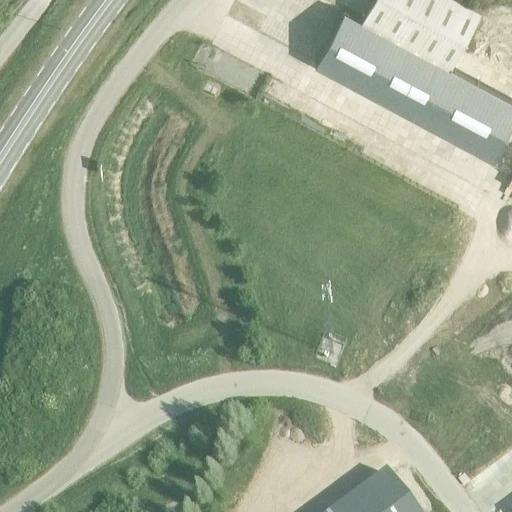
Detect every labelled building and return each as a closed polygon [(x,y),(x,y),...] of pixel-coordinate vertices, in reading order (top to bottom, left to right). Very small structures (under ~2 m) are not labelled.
[(462,0),(371,0),(362,19),(450,66),(451,64),(480,10),(462,0)] [(369,91),(397,38),(344,9),(316,62),(369,91)] [(421,119),(450,66),(397,38),(369,91),(421,119)] [(511,122),(511,99),(450,66),(421,119),(493,157),(511,122)] [(413,511),(386,476),(337,511),(413,511)]
